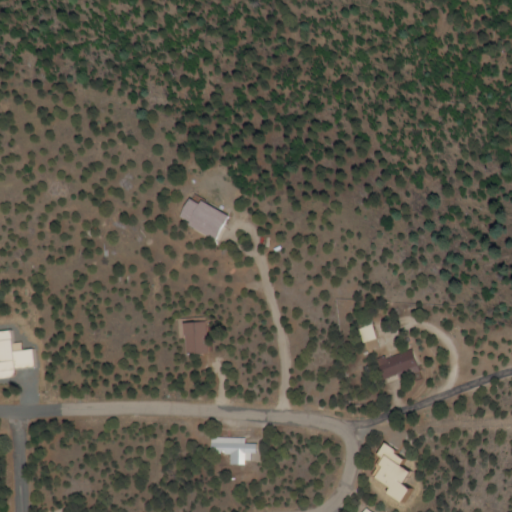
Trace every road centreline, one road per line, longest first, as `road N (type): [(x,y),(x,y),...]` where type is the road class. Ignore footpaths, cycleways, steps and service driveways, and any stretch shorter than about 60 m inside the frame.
road 1 (residential): [(9,413),(20,511),(340,491),(349,453),(341,429)]
road 2 (residential): [(341,429),(137,406),(0,413)]
road 3 (residential): [(286,417),(286,349),(262,266)]
